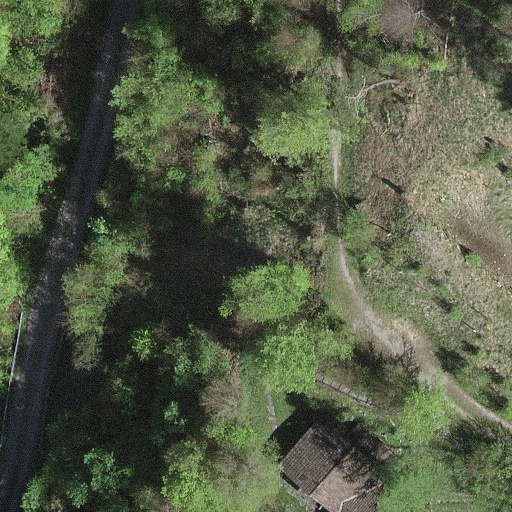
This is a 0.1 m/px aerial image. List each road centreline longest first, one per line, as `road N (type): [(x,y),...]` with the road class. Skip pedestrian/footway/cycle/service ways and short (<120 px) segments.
road 1 (track): [(2,511),(118,0)]
road 2 (track): [(346,0),(339,282),(389,342),(511,441)]
